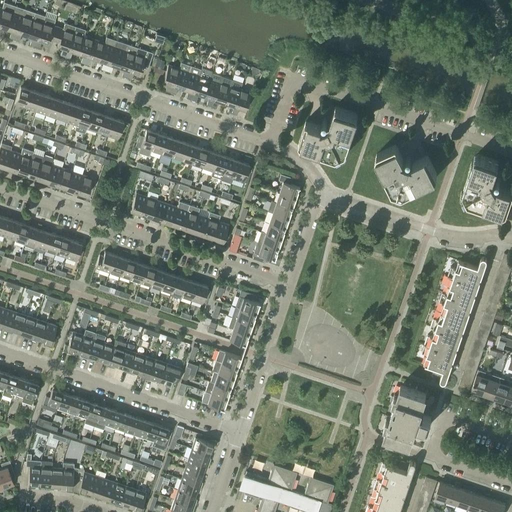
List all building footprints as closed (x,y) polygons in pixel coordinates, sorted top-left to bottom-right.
[(6,28),(14,5),(4,2),(2,7),(0,12),(0,28),(1,27),(6,28)] [(14,39),(24,9),(14,5),(6,28),(11,30),(9,37),(14,39)] [(26,35),(34,12),(24,9),(14,39),(19,41),(21,34),(26,35)] [(34,46),(45,16),(34,12),(26,35),(32,37),(29,44),(34,46)] [(53,40),(58,27),(53,25),(55,19),(45,16),(34,46),(39,48),(42,41),(47,42),(49,39),(53,40)] [(65,56),(75,26),(65,22),(63,28),(58,27),(53,40),(58,42),(57,46),(62,48),(60,55),(65,56)] [(78,53),(84,35),(85,30),(75,26),(65,56),(70,58),(72,51),(78,53)] [(85,63),(94,39),(84,35),(78,53),(83,55),(81,62),(85,63)] [(106,70),(117,39),(106,35),(104,42),(98,60),(103,62),(101,69),(106,70)] [(98,60),(104,42),(94,39),(85,63),(90,65),(93,58),(98,60)] [(118,67),(127,42),(117,39),(106,70),(111,72),(113,65),(118,67)] [(126,77),(137,45),(127,42),(118,67),(124,69),(121,76),(126,77)] [(153,51),(137,45),(126,77),(131,79),(133,72),(139,74),(142,66),(148,68),(153,51)] [(191,65),(181,62),(179,68),(170,92),(175,94),(177,87),(183,89),(191,65)] [(170,92),(179,68),(168,64),(162,82),(168,84),(165,91),(170,92)] [(191,65),(183,89),(188,90),(186,98),(191,99),(199,75),(201,69),(191,65)] [(222,76),(211,72),(209,78),(203,96),(209,97),(206,104),(211,106),(222,76)] [(203,96),(209,78),(199,75),(191,99),(195,101),(198,94),(203,96)] [(218,101),(224,103),(232,79),(222,76),(211,106),(216,108),(218,101)] [(231,113),(240,88),(242,83),(232,79),(224,103),(229,104),(227,112),(231,113)] [(25,107),(31,90),(20,86),(14,104),(25,107)] [(248,91),(240,88),(231,113),(236,115),(239,108),(245,110),(250,92),(248,91)] [(35,111),(41,93),(31,90),(25,107),(35,111)] [(45,114),(51,97),(41,93),(35,111),(45,114)] [(55,118),(61,100),(51,97),(45,114),(55,118)] [(66,121),(72,104),(61,100),(55,118),(66,121)] [(76,125),(82,107),(72,104),(66,121),(76,125)] [(325,127),(323,127),(306,121),(299,141),(301,145),(336,157),(346,152),(358,117),(356,113),(335,106),(329,125),(325,127)] [(86,128),(92,111),(82,107),(76,125),(86,128)] [(96,132),(102,114),(92,111),(86,128),(96,132)] [(107,135),(113,118),(102,114),(96,132),(107,135)] [(123,121),(113,118),(107,135),(117,139),(123,121)] [(151,150),(156,133),(146,129),(138,152),(149,156),(151,150)] [(161,154),(167,136),(156,133),(151,150),(161,154)] [(171,157),(177,139),(167,136),(161,154),(171,157)] [(181,161),(187,143),(177,139),(171,157),(181,161)] [(0,165),(4,167),(10,150),(12,146),(2,143),(0,146),(0,165)] [(191,164),(197,146),(187,143),(181,161),(191,164)] [(405,163),(404,161),(396,144),(377,154),(375,158),(392,191),(402,194),(435,178),(437,174),(427,155),(409,164),(405,163)] [(202,167),(208,150),(197,146),(191,164),(202,167)] [(25,174),(31,157),(33,151),(22,148),(21,153),(15,171),(25,174)] [(15,171),(21,153),(10,150),(4,167),(15,171)] [(212,171),(218,153),(208,150),(202,167),(212,171)] [(222,174),(228,157),(218,153),(212,171),(222,174)] [(492,181),(493,179),(499,161),(478,154),(474,156),(463,191),(467,201),(503,213),(506,212),(511,194),(511,190),(494,184),(492,181)] [(43,155),(41,160),(35,178),(45,181),(51,164),(53,158),(43,155)] [(35,178),(41,160),(31,157),(25,174),(35,178)] [(232,178),(238,160),(228,157),(222,174),(232,178)] [(249,164),(238,160),(232,178),(243,182),(249,164)] [(55,185),(61,167),(51,164),(45,181),(55,185)] [(66,188),(72,171),(61,167),(55,185),(66,188)] [(76,192),(82,174),(72,171),(66,188),(76,192)] [(92,178),(82,174),(76,192),(87,195),(92,178)] [(282,181),(279,192),(295,197),(298,187),(299,187),(290,184),(292,178),(280,174),(278,180),(282,181)] [(140,214),(146,196),(136,192),(130,210),(140,214)] [(292,207),(295,197),(279,192),(275,202),(292,207)] [(151,217),(156,200),(146,196),(140,214),(151,217)] [(274,200),(266,199),(265,208),(273,209),(274,200)] [(161,221),(167,203),(156,200),(151,217),(161,221)] [(181,228),(189,204),(179,201),(177,206),(171,224),(181,228)] [(288,218),(292,207),(275,202),(272,212),(288,218)] [(171,224),(177,206),(167,203),(161,221),(171,224)] [(191,231),(197,213),(199,208),(189,204),(181,228),(191,231)] [(212,238),(218,220),(220,215),(210,211),(208,217),(202,234),(212,238)] [(285,228),(288,218),(272,212),(268,222),(285,228)] [(202,234),(208,217),(197,213),(191,231),(202,234)] [(0,234),(4,236),(10,219),(0,215),(0,234)] [(14,240),(20,222),(10,219),(4,236),(14,240)] [(228,224),(218,220),(212,238),(222,242),(228,224)] [(24,243),(30,226),(20,222),(14,240),(24,243)] [(281,238),(285,228),(268,222),(265,232),(281,238)] [(24,243),(24,245),(34,248),(34,247),(40,229),(30,226),(24,243)] [(45,250),(51,232),(40,229),(34,247),(45,250)] [(278,248),(281,238),(265,232),(261,231),(257,241),(278,248)] [(55,254),(61,236),(51,232),(45,250),(55,254)] [(65,257),(71,239),(61,236),(55,254),(65,257)] [(82,243),(71,239),(65,257),(76,261),(82,243)] [(274,258),(278,248),(257,241),(252,258),(263,262),(265,256),(274,259),(275,259),(274,258)] [(109,272),(115,254),(104,251),(103,256),(99,254),(95,267),(109,272)] [(119,275),(125,258),(115,254),(109,272),(119,275)] [(511,265),(511,256),(503,254),(499,267),(510,271),(511,265)] [(459,260),(456,268),(451,266),(444,284),(450,286),(447,293),(442,292),(439,301),(444,303),(438,319),(433,317),(430,327),(435,329),(433,336),(427,335),(421,353),(426,355),(424,363),(435,367),(432,374),(440,377),(440,378),(441,380),(442,381),(443,381),(445,381),(446,379),(449,371),(444,369),(457,331),(462,333),(471,307),(465,305),(478,267),(484,269),(486,262),(487,260),(486,258),(485,257),(484,256),(482,257),(481,258),(478,266),(459,260)] [(130,279),(136,261),(125,258),(119,275),(130,279)] [(140,282),(146,265),(136,261),(130,279),(140,282)] [(150,286),(156,268),(146,265),(140,282),(150,286)] [(160,289),(166,272),(156,268),(150,286),(160,289)] [(170,293),(176,275),(166,272),(160,289),(170,293)] [(181,296),(187,279),(176,275),(170,293),(181,296)] [(191,300),(197,282),(187,279),(181,296),(191,300)] [(207,286),(197,282),(191,300),(201,303),(207,286)] [(241,290),(235,306),(255,313),(259,303),(251,300),(253,294),(241,290)] [(252,323),(255,313),(235,306),(231,317),(252,323)] [(8,332),(15,311),(5,308),(0,322),(0,325),(6,327),(5,330),(8,332)] [(20,332),(25,315),(15,311),(8,332),(11,333),(13,329),(20,332)] [(490,330),(493,321),(495,316),(484,312),(479,327),(490,330)] [(29,339),(35,318),(25,315),(20,332),(26,334),(25,337),(29,339)] [(209,326),(211,319),(204,316),(201,323),(209,326)] [(252,323),(231,317),(228,327),(232,328),(248,334),(252,323)] [(40,339),(46,322),(35,318),(29,339),(32,340),(33,336),(40,339)] [(56,325),(46,322),(40,339),(47,341),(46,344),(52,347),(55,340),(52,339),(56,325)] [(496,323),(493,334),(498,336),(502,325),(496,323)] [(245,344),(248,334),(232,328),(229,339),(245,344)] [(77,352),(83,335),(72,331),(68,345),(65,344),(62,350),(69,352),(70,349),(77,352)] [(103,342),(104,342),(106,336),(96,332),(94,338),(93,338),(86,358),(92,360),(94,357),(98,359),(103,342)] [(86,358),(93,338),(83,335),(77,352),(84,354),(83,357),(86,358)] [(511,345),(511,339),(501,336),(499,341),(497,347),(503,349),(505,343),(511,345)] [(107,365),(114,345),(104,342),(103,342),(98,359),(104,361),(103,364),(107,365)] [(118,365),(124,349),(114,345),(107,365),(110,366),(111,363),(118,365)] [(127,372),(134,352),(124,349),(118,365),(125,368),(124,371),(127,372)] [(219,349),(215,360),(237,368),(241,357),(219,349)] [(139,372),(144,355),(134,352),(127,372),(131,373),(132,370),(139,372)] [(148,379),(155,359),(144,355),(139,372),(145,375),(144,378),(148,379)] [(159,379),(165,362),(155,359),(148,379),(151,380),(152,377),(159,379)] [(233,378),(237,368),(215,360),(212,371),(214,371),(217,372),(233,378)] [(182,368),(165,362),(159,379),(166,382),(165,385),(171,387),(173,381),(177,382),(182,368)] [(482,394),(489,373),(478,369),(471,390),(482,394)] [(0,388),(3,389),(9,374),(0,370),(0,388)] [(230,388),(233,378),(217,372),(214,371),(210,381),(230,388)] [(459,386),(470,389),(475,375),(463,371),(459,386)] [(493,397),(500,377),(489,373),(482,394),(493,397)] [(13,393),(18,377),(9,374),(3,389),(2,394),(11,398),(13,393)] [(23,396),(28,380),(18,377),(13,393),(23,396)] [(509,385),(511,380),(500,377),(493,397),(504,401),(509,385)] [(31,381),(28,380),(23,396),(21,401),(31,404),(33,398),(35,398),(37,393),(35,392),(39,382),(32,380),(31,381)] [(230,388),(210,381),(208,380),(205,391),(227,398),(230,388)] [(176,393),(183,395),(186,384),(180,382),(176,393)] [(420,411),(425,397),(426,394),(400,385),(397,393),(398,394),(393,408),(392,410),(393,411),(388,425),(387,425),(384,434),(409,442),(415,425),(418,424),(428,427),(431,417),(422,414),(420,411)] [(57,408),(62,392),(58,391),(59,389),(53,387),(49,396),(45,395),(42,407),(55,412),(57,408)] [(228,399),(227,398),(205,391),(201,401),(223,409),(225,403),(227,404),(228,399)] [(66,411),(72,395),(62,392),(57,408),(66,411)] [(76,414),(81,398),(72,395),(66,411),(76,414)] [(86,418),(91,402),(81,398),(76,414),(86,418)] [(101,405),(91,402),(86,418),(84,422),(94,426),(95,421),(101,405)] [(110,408),(101,405),(95,421),(94,426),(103,429),(105,424),(110,408)] [(115,427),(120,412),(110,408),(105,424),(115,427)] [(124,431),(130,415),(120,412),(115,427),(124,431)] [(134,434),(139,418),(130,415),(124,431),(134,434)] [(144,437),(149,421),(139,418),(134,434),(144,437)] [(21,422),(15,420),(13,424),(27,428),(29,424),(22,421),(21,422)] [(153,441),(159,425),(149,421),(144,437),(153,441)] [(169,428),(159,425),(153,441),(152,445),(165,450),(170,435),(167,434),(169,428)] [(195,437),(191,448),(208,453),(211,447),(214,448),(216,441),(210,439),(209,442),(195,437)] [(206,460),(208,453),(191,448),(188,458),(208,465),(209,461),(206,460)] [(39,484),(40,466),(41,460),(30,459),(31,453),(26,453),(25,466),(29,466),(28,487),(32,487),(32,483),(39,484)] [(207,468),(208,465),(188,458),(184,468),(201,474),(204,467),(207,468)] [(3,467),(0,468),(0,479),(2,486),(5,485),(6,487),(13,485),(11,479),(15,477),(9,460),(1,463),(3,467)] [(50,488),(51,467),(52,461),(41,460),(40,466),(39,484),(46,485),(46,488),(50,488)] [(399,511),(406,494),(400,492),(407,471),(413,473),(416,464),(416,463),(415,462),(415,461),(414,461),(413,460),(412,460),(411,460),(411,461),(410,462),(409,463),(401,460),(398,467),(382,462),(379,471),(384,473),(382,480),(377,479),(373,488),(378,490),(376,498),(371,496),(370,497),(376,498),(373,506),(368,504),(365,511),(399,511)] [(143,464),(133,461),(132,464),(132,465),(132,467),(141,470),(142,468),(143,464)] [(74,491),(77,475),(79,468),(73,467),(74,463),(62,462),(62,468),(61,486),(68,487),(68,490),(74,491)] [(249,476),(244,474),(240,487),(244,488),(243,492),(258,497),(258,496),(262,497),(256,511),(273,511),(278,500),(307,510),(306,511),(328,511),(331,504),(327,503),(333,484),(310,476),(303,494),(290,490),(297,471),(273,463),(268,479),(264,478),(265,477),(250,472),(249,476)] [(61,486),(62,468),(51,467),(50,488),(53,489),(53,485),(61,486)] [(199,481),(201,474),(184,468),(181,478),(201,485),(202,482),(199,481)] [(88,492),(94,475),(84,471),(82,476),(77,475),(74,491),(77,492),(80,493),(82,489),(88,492)] [(97,498),(104,478),(94,475),(88,492),(95,494),(94,497),(97,498)] [(421,491),(432,495),(437,480),(426,477),(421,491)] [(109,499),(115,482),(104,478),(97,498),(101,500),(101,499),(105,497),(109,499)] [(200,489),(201,485),(181,478),(177,489),(194,494),(197,488),(200,489)] [(446,500),(451,485),(440,481),(435,496),(446,500)] [(118,505),(125,485),(115,482),(109,499),(116,501),(115,504),(118,505)] [(129,506),(135,489),(125,485),(118,505),(121,507),(122,503),(129,506)] [(457,503),(462,489),(451,485),(446,500),(457,503)] [(146,492),(135,489),(129,506),(136,508),(135,511),(136,511),(142,511),(144,507),(141,506),(146,492)] [(192,501),(194,494),(177,489),(174,499),(194,506),(195,502),(192,501)] [(468,507),(473,492),(462,489),(457,503),(468,507)] [(479,511),(484,496),(473,492),(468,507),(479,511)] [(482,511),(490,511),(495,500),(484,496),(479,511),(482,511)] [(194,506),(174,499),(171,509),(179,511),(188,511),(190,508),(193,509),(194,506)] [(502,511),(506,503),(495,500),(490,511),(502,511)]
